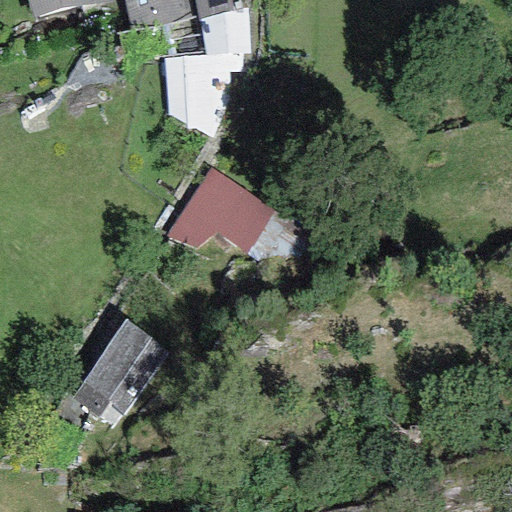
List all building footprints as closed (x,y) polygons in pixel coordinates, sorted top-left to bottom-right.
[(26,0),(32,22),(114,1),(114,0),(26,0)] [(190,0),(123,0),(132,34),(195,20),(190,0)] [(233,0),(193,0),(199,25),(234,17),(233,11),(236,11),(233,0)] [(241,59),(250,59),(247,15),(241,16),(240,10),(236,11),(233,11),(234,17),(199,25),(205,59),(163,62),(167,117),(211,140),(229,99),(229,75),(241,75),(241,59)] [(211,170),(167,238),(196,250),(214,233),(245,254),(274,214),(211,170)] [(121,417),(165,356),(125,326),(82,388),(73,402),(97,422),(108,407),(121,417)]
